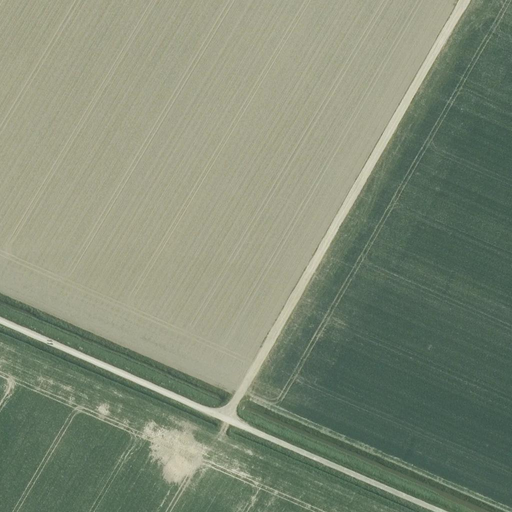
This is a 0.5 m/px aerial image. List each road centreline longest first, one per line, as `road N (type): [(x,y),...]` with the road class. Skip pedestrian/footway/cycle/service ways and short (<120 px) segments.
road 1 (track): [(225,420),(465,0)]
road 2 (unclassified): [(436,511),(0,322)]
